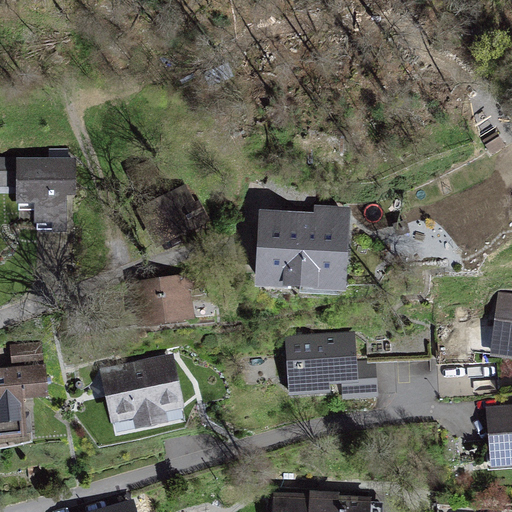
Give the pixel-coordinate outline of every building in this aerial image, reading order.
[(77,159),(0,159),(0,187),(16,187),(16,205),(35,204),(36,224),(52,224),(52,234),(72,234),(71,202),(77,202),(77,159)] [(205,176),(157,200),(174,232),(221,209),(205,176)] [(314,214),(259,211),(255,288),(301,289),(300,293),(347,296),(350,208),(314,206),(314,214)] [(189,277),(126,282),(131,327),(195,321),(189,277)] [(511,297),(501,296),(490,357),(511,359),(511,297)] [(356,331),(285,336),(289,397),(332,393),(332,386),(342,385),(343,400),(379,398),(376,362),(358,362),(356,331)] [(33,347),(11,348),(13,368),(35,365),(33,347)] [(173,354),(99,370),(112,425),(133,420),(136,431),(169,424),(167,413),(185,410),(173,354)] [(0,439),(28,438),(24,400),(49,398),(45,365),(35,365),(13,368),(0,369),(0,439)] [(511,405),(485,408),(490,470),(511,468),(511,405)] [(309,495),(273,493),(272,511),(371,511),(372,498),(341,496),(341,493),(309,492),(309,495)]
